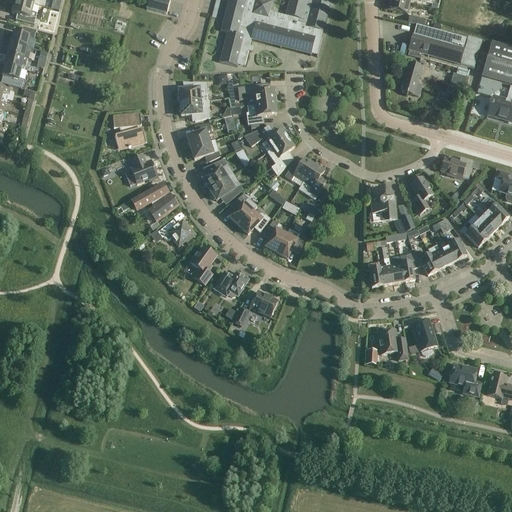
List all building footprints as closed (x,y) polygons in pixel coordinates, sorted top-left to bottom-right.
[(148,0),(146,10),(167,15),(170,0),(148,0)] [(219,63),(228,66),(237,68),(238,67),(236,67),(236,65),(245,67),(248,52),(251,53),(252,48),(250,47),(252,40),(301,53),(311,55),(317,56),(322,38),(320,38),(322,32),(323,33),(326,17),(329,6),(305,0),(289,0),(285,17),(269,13),(272,0),(229,0),(221,32),(220,31),(220,32),(228,34),(220,63),(219,63)] [(409,4),(391,0),(388,11),(407,15),(409,4)] [(15,21),(25,23),(34,26),(36,19),(37,14),(32,13),(34,6),(15,1),(12,14),(17,15),(15,21)] [(408,24),(416,26),(424,28),(426,20),(410,17),(408,24)] [(409,51),(408,56),(418,59),(421,60),(422,54),(460,66),(463,54),(464,54),(465,50),(463,50),(466,40),(416,26),(413,35),(409,51)] [(10,44),(27,49),(29,39),(34,40),(36,32),(23,28),(21,35),(13,33),(10,44)] [(464,54),(461,65),(474,69),(482,43),(468,39),(465,50),(464,54)] [(484,42),(480,54),(486,56),(489,44),(484,42)] [(26,53),(27,49),(10,44),(7,55),(27,60),(29,54),(26,53)] [(481,79),(477,94),(488,97),(500,92),(502,85),(511,87),(507,103),(495,100),(493,107),(491,106),(488,116),(511,122),(511,49),(492,44),(482,79),(481,79)] [(45,65),(46,60),(48,54),(41,53),(39,59),(39,58),(37,63),(45,65)] [(4,66),(21,70),(22,66),(25,67),(27,60),(7,55),(4,66)] [(422,87),(417,86),(419,79),(418,78),(421,68),(406,64),(403,74),(405,77),(403,82),(404,85),(402,93),(406,94),(407,96),(408,95),(414,96),(419,97),(422,87)] [(19,80),(21,70),(4,66),(2,77),(9,79),(7,86),(21,90),(23,81),(19,80)] [(470,72),(458,68),(456,75),(468,78),(470,72)] [(453,75),(450,87),(465,91),(468,79),(453,75)] [(232,82),(227,82),(230,110),(236,109),(235,105),(232,82)] [(179,101),(180,105),(208,102),(207,84),(191,84),(192,91),(179,92),(179,95),(177,95),(177,101),(179,101)] [(258,86),(248,88),(237,89),(239,101),(247,100),(248,108),(275,104),(273,91),(259,93),(258,86)] [(457,89),(448,87),(446,94),(455,96),(457,89)] [(10,91),(2,89),(0,88),(0,99),(7,101),(10,91)] [(30,93),(28,100),(26,106),(32,108),(35,94),(30,93)] [(210,120),(209,109),(208,102),(180,105),(180,108),(178,108),(179,114),(181,114),(181,117),(200,115),(201,122),(210,120)] [(247,108),(248,115),(246,115),(248,127),(264,125),(263,118),(276,116),(275,104),(248,108),(247,108)] [(119,152),(123,150),(145,144),(145,145),(146,145),(142,131),(140,132),(139,128),(140,128),(141,128),(140,115),(139,115),(139,116),(113,118),(114,130),(120,130),(121,137),(115,138),(119,152)] [(211,131),(209,125),(197,127),(199,134),(186,138),(190,150),(209,144),(207,138),(212,136),(211,131)] [(274,136),(265,141),(266,143),(272,151),(288,139),(282,130),(277,133),(274,136)] [(262,135),(261,134),(260,132),(244,138),(248,143),(251,148),(264,139),(265,139),(262,135)] [(288,139),(272,151),(267,154),(275,166),(271,169),(277,178),(289,166),(283,157),(295,149),(288,139)] [(238,142),(231,145),(235,154),(242,150),(238,142)] [(194,162),(204,158),(207,157),(209,164),(220,158),(218,153),(213,155),(209,144),(190,150),(194,162)] [(244,168),(251,165),(244,150),(237,153),(244,168)] [(142,158),(133,161),(131,162),(134,171),(131,172),(137,185),(148,181),(149,183),(157,179),(151,164),(146,166),(142,158)] [(460,159),(459,165),(444,160),(441,173),(447,175),(447,176),(461,180),(462,179),(468,181),(474,163),(460,159)] [(303,184),(315,166),(305,160),(298,170),(292,166),(285,178),(291,182),(294,178),(303,184)] [(258,161),(252,165),(256,171),(259,171),(260,171),(262,167),(258,161)] [(203,181),(204,183),(203,184),(205,188),(207,188),(210,192),(233,177),(227,167),(224,162),(212,167),(215,173),(203,181)] [(324,172),(315,166),(303,184),(313,190),(310,194),(316,198),(324,186),(318,182),(324,172)] [(108,169),(101,171),(104,178),(110,175),(108,169)] [(255,171),(250,175),(255,182),(260,178),(255,171)] [(503,181),(499,194),(507,196),(506,200),(507,202),(511,203),(511,183),(510,183),(511,176),(497,172),(495,179),(503,181)] [(233,177),(210,192),(212,196),(211,198),(214,201),(215,201),(216,202),(229,194),(233,200),(241,193),(243,192),(233,177)] [(412,203),(417,211),(420,215),(429,210),(424,202),(433,196),(422,179),(410,187),(418,199),(412,203)] [(268,188),(273,192),(279,186),(274,182),(268,188)] [(157,223),(168,215),(176,209),(169,199),(170,198),(168,194),(166,196),(161,187),(132,203),(137,212),(150,204),(154,210),(149,214),(157,223)] [(373,215),(373,221),(373,224),(396,222),(395,205),(386,206),(386,204),(385,202),(384,191),(372,192),(373,206),(371,206),(372,215),(373,215)] [(269,197),(282,207),(285,202),(272,192),(269,197)] [(456,193),(451,199),(456,204),(462,199),(456,193)] [(470,194),(469,195),(469,194),(461,201),(467,207),(474,200),(472,198),(473,197),(470,194)] [(230,219),(239,228),(252,213),(256,208),(252,204),(243,196),(232,206),(237,211),(230,219)] [(484,209),(488,214),(488,213),(501,226),(509,218),(492,201),(484,209)] [(128,204),(121,208),(121,209),(123,213),(131,209),(128,204)] [(309,215),(315,217),(316,218),(320,210),(308,205),(304,213),(309,215)] [(460,214),(462,211),(464,213),(467,210),(462,206),(457,211),(460,214)] [(257,217),(252,213),(239,228),(248,236),(255,228),(261,233),(270,220),(265,216),(264,217),(263,216),(258,216),(257,217)] [(488,213),(488,214),(480,221),(494,234),(501,226),(488,213)] [(402,220),(394,223),(399,236),(405,235),(406,234),(415,230),(409,216),(409,217),(402,220)] [(480,221),(473,228),(486,242),(494,234),(480,221)] [(173,222),(165,228),(158,234),(162,240),(163,239),(164,241),(165,242),(167,242),(169,242),(171,241),(172,240),(178,248),(185,243),(186,244),(194,237),(194,235),(190,230),(188,230),(183,223),(177,227),(173,222)] [(273,222),(270,226),(264,235),(271,239),(266,248),(277,254),(286,237),(280,234),(281,231),(281,227),(273,222)] [(465,237),(466,237),(478,249),(486,242),(473,228),(468,233),(464,228),(459,232),(465,237)] [(286,237),(277,254),(288,260),(293,250),(300,254),(305,239),(289,231),(286,237)] [(458,241),(448,246),(457,262),(467,257),(458,241)] [(374,248),(376,248),(375,244),(366,245),(368,253),(375,251),(374,248)] [(448,246),(439,251),(447,267),(457,262),(448,246)] [(196,255),(190,263),(190,264),(198,270),(198,273),(194,279),(204,287),(212,276),(206,272),(216,258),(203,249),(198,256),(196,255)] [(438,272),(447,267),(439,251),(429,256),(438,272)] [(428,277),(438,272),(429,256),(424,258),(420,252),(413,255),(418,269),(423,268),(428,277)] [(418,269),(413,255),(406,257),(407,264),(401,265),(404,284),(415,282),(413,271),(418,269)] [(379,269),(382,287),(393,286),(390,267),(389,263),(389,260),(383,261),(384,265),(386,266),(386,268),(379,269)] [(389,263),(390,267),(393,286),(404,284),(401,265),(394,267),(393,262),(389,263)] [(382,287),(379,269),(379,264),(368,266),(369,271),(372,289),(382,287)] [(225,273),(219,282),(214,290),(223,296),(224,294),(232,299),(234,298),(235,296),(238,298),(248,281),(247,280),(247,279),(243,276),(241,277),(237,274),(233,279),(225,273)] [(258,293),(253,302),(250,309),(270,319),(277,303),(258,293)] [(194,309),(199,313),(204,308),(198,304),(194,309)] [(230,310),(225,317),(233,322),(237,314),(230,310)] [(233,325),(241,329),(248,314),(241,310),(233,325)] [(415,336),(421,353),(422,356),(425,358),(430,357),(432,353),(431,349),(437,348),(429,322),(412,327),(415,336)] [(405,344),(397,345),(395,332),(378,334),(381,356),(396,354),(397,362),(407,361),(405,344)] [(261,338),(256,348),(263,352),(268,341),(261,338)] [(377,352),(367,352),(366,366),(377,367),(377,352)] [(453,367),(451,377),(449,385),(464,388),(462,395),(479,398),(482,385),(474,383),(477,371),(467,368),(466,370),(453,367)] [(443,376),(433,369),(428,376),(439,383),(443,376)] [(511,400),(511,387),(505,385),(507,380),(492,376),(487,396),(502,400),(502,398),(511,400)] [(470,415),(475,416),(478,403),(473,401),(470,415)]
